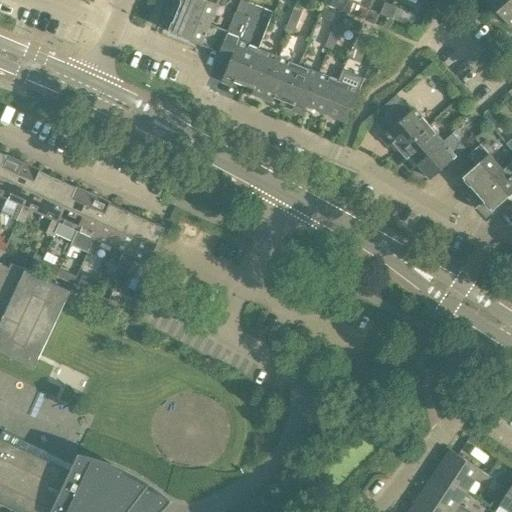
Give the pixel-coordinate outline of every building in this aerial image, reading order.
[(169,32),(220,53),(229,31),(228,31),(210,23),(219,0),(181,0),(181,2),(175,0),(168,0),(162,16),(173,21),(169,32)] [(511,23),(511,0),(486,0),(509,26),(511,23)] [(379,14),(386,16),(391,18),(396,6),(384,1),(379,14)] [(294,7),(289,19),(298,22),(302,10),(294,7)] [(248,18),(235,12),(228,31),(229,31),(220,53),(231,58),(223,77),(243,85),(258,48),(239,40),(248,18)] [(294,34),(298,22),(289,19),(284,30),(294,34)] [(334,23),(329,35),(337,39),(342,26),(334,23)] [(333,50),(337,39),(329,35),(324,47),(333,50)] [(366,50),(374,53),(379,41),(371,38),(366,50)] [(263,93),(278,56),(258,48),(243,85),(263,93)] [(283,102),(299,65),(278,56),(263,93),(283,102)] [(304,105),(318,73),(299,65),(283,102),(304,110),(306,106),(304,105)] [(325,114),(339,81),(318,73),(304,105),(306,106),(325,114)] [(359,90),(339,81),(325,114),(346,122),(359,90)] [(385,116),(402,101),(397,95),(380,110),(385,116)] [(402,101),(385,116),(382,118),(391,128),(384,134),(398,151),(429,125),(414,108),(410,111),(402,101)] [(473,109),(464,117),(470,124),(479,116),(473,109)] [(460,132),(470,124),(464,117),(454,126),(460,132)] [(444,142),(443,141),(429,125),(398,151),(413,168),(417,165),(444,142)] [(452,133),(443,141),(444,142),(417,165),(429,179),(465,148),(452,133)] [(511,193),(511,161),(502,170),(480,144),(467,155),(475,165),(462,177),(470,186),(461,194),(474,209),(484,201),(492,211),(511,193)] [(0,194),(7,197),(23,162),(6,154),(0,166),(0,194)] [(18,220),(41,170),(23,162),(7,197),(18,202),(11,217),(18,220)] [(42,213),(58,178),(41,170),(18,220),(25,223),(31,209),(42,213)] [(55,232),(76,186),(58,178),(42,213),(53,218),(46,233),(53,236),(55,232)] [(77,229),(93,194),(76,186),(55,232),(63,236),(72,240),(77,229)] [(110,202),(93,194),(77,229),(72,240),(70,244),(81,249),(87,252),(110,202)] [(112,245),(128,210),(110,202),(87,252),(94,255),(101,240),(112,245)] [(123,268),(146,218),(128,210),(112,245),(124,250),(117,265),(123,268)] [(165,226),(146,218),(123,268),(130,271),(137,256),(148,262),(165,226)] [(59,267),(43,259),(40,267),(56,274),(59,267)] [(0,511),(0,502),(20,511),(152,511),(166,499),(155,491),(147,485),(136,479),(127,474),(114,469),(102,464),(88,460),(77,457),(74,463),(3,430),(0,436),(0,353),(33,369),(70,291),(11,263),(9,268),(0,263),(0,511)] [(77,275),(60,267),(57,275),(74,283),(77,275)] [(450,450),(436,471),(467,492),(476,480),(486,487),(492,478),(450,450)] [(467,492),(436,471),(422,492),(451,511),(469,511),(470,511),(459,505),(467,492)] [(511,511),(511,485),(500,503),(510,509),(508,511),(511,511)] [(451,511),(422,492),(409,511),(451,511)]
